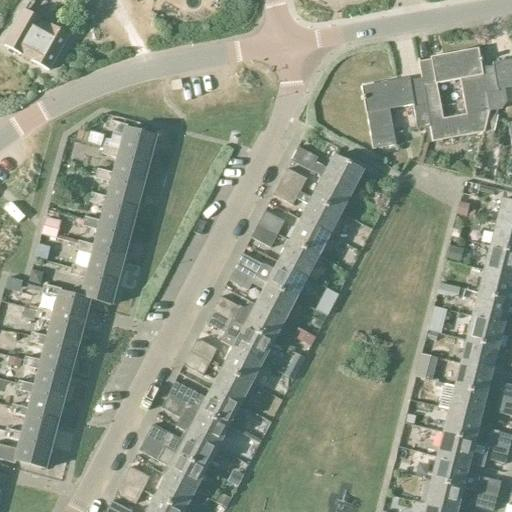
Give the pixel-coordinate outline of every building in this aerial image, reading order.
[(4,46),(29,59),(28,61),(47,72),(68,35),(49,24),(47,26),(38,21),(39,18),(23,10),(4,46)] [(479,59),(478,49),(430,58),(431,60),(418,62),(421,79),(430,128),(432,144),(484,134),(489,112),(481,69),(480,63),(482,62),(481,58),(479,59)] [(511,87),(511,59),(492,64),(492,67),(481,69),(489,112),(502,110),(506,103),(504,89),(511,87)] [(414,108),(417,131),(430,128),(421,79),(409,81),(409,79),(361,87),(372,150),(395,146),(389,110),(412,106),(412,108),(414,108)] [(124,134),(120,150),(119,154),(150,162),(156,137),(127,130),(128,126),(110,122),(108,130),(124,134)] [(79,133),(77,141),(85,143),(87,134),(79,133)] [(117,160),(113,175),(113,178),(143,186),(150,162),(119,154),(120,150),(105,146),(102,156),(117,160)] [(318,158),(298,148),(291,162),(310,172),(322,179),(323,178),(351,193),(363,172),(334,156),(327,171),(315,164),(318,158)] [(306,180),(287,169),(280,183),(299,193),(306,180)] [(111,184),(107,199),(106,202),(137,210),(143,186),(113,178),(113,175),(98,171),(96,180),(111,184)] [(340,215),(351,193),(323,178),(322,179),(311,199),(329,209),(340,215)] [(340,215),(329,209),(311,199),(311,200),(299,194),(299,193),(280,183),(273,196),(292,206),(296,200),(308,207),(300,221),(329,236),(340,215)] [(137,210),(106,202),(107,199),(91,195),(89,204),(104,208),(101,222),(100,226),(131,234),(137,210)] [(511,202),(502,200),(496,224),(511,228),(511,202)] [(469,207),(460,205),(457,216),(466,218),(469,207)] [(284,222),(264,212),(257,225),(277,236),(284,222)] [(94,247),(93,250),(124,258),(131,234),(100,226),(101,222),(85,218),(83,228),(98,232),(94,247)] [(46,219),(41,236),(56,240),(60,223),(46,219)] [(300,221),(289,242),(318,257),(329,236),(300,221)] [(511,228),(496,224),(490,247),(511,252),(511,228)] [(270,249),(277,236),(257,225),(250,239),(270,249)] [(307,279),(318,257),(289,242),(278,264),(307,279)] [(88,271),(87,274),(118,282),(124,258),(93,250),(94,247),(79,243),(77,252),(92,256),(88,271)] [(39,246),(36,259),(45,261),(49,249),(39,246)] [(511,252),(490,247),(484,271),(511,277),(511,252)] [(462,251),(449,248),(446,260),(459,263),(462,251)] [(235,268),(255,278),(295,300),(307,279),(278,264),(274,271),(242,255),(235,268)] [(86,280),(81,298),(89,300),(111,306),(118,282),(87,274),(88,271),(73,267),(70,276),(86,280)] [(263,292),(256,306),(284,321),(295,300),(255,278),(235,268),(228,281),(248,292),(251,285),(263,292)] [(511,292),(511,290),(511,277),(484,271),(478,294),(509,302),(509,301),(511,302),(511,292)] [(33,273),(30,283),(39,285),(41,278),(38,274),(33,273)] [(53,314),(53,317),(82,325),(89,300),(81,298),(61,293),(61,290),(44,285),(41,295),(57,299),(53,314)] [(509,302),(478,294),(472,317),(503,325),(507,309),(511,310),(511,302),(509,301),(509,302)] [(220,298),(213,311),(273,343),(284,321),(256,306),(251,314),(220,298)] [(76,349),(82,325),(53,317),(53,314),(38,310),(35,319),(51,323),(47,338),(46,341),(76,349)] [(25,311),(22,319),(34,322),(36,314),(25,311)] [(206,324),(225,334),(221,342),(233,349),(262,364),(273,343),(213,311),(206,324)] [(472,317),(466,341),(497,349),(503,325),(472,317)] [(295,330),(292,336),(311,346),(314,339),(295,330)] [(69,373),(76,349),(46,341),(47,338),(31,334),(31,337),(17,333),(17,334),(15,334),(14,339),(45,347),(41,362),(40,365),(69,373)] [(197,340),(190,353),(210,364),(217,350),(197,340)] [(466,341),(460,364),(492,372),(497,349),(466,341)] [(233,349),(222,370),(251,385),(262,364),(233,349)] [(190,353),(183,367),(203,377),(210,364),(190,353)] [(38,371),(34,387),(34,389),(63,397),(69,373),(40,365),(41,362),(25,358),(23,367),(38,371)] [(9,360),(7,366),(19,369),(21,363),(9,360)] [(460,364),(455,388),(486,395),(492,372),(460,364)] [(222,370),(211,391),(240,406),(251,385),(222,370)] [(32,395),(28,410),(27,413),(56,421),(63,397),(34,389),(34,387),(19,383),(17,391),(32,395)] [(175,383),(168,396),(188,406),(229,427),(240,433),(251,411),(240,406),(211,391),(207,400),(175,383)] [(511,402),(511,386),(502,384),(499,399),(511,402)] [(449,411),(480,419),(486,395),(455,388),(449,411)] [(188,406),(168,396),(161,409),(180,419),(176,427),(189,434),(218,449),(229,427),(188,406)] [(511,417),(511,402),(499,399),(495,413),(511,417)] [(13,406),(12,409),(11,415),(26,419),(22,435),(21,437),(50,445),(56,421),(27,413),(28,410),(13,406)] [(474,442),(480,419),(449,411),(443,434),(474,442)] [(415,417),(407,416),(406,424),(413,425),(415,417)] [(218,449),(189,434),(185,442),(172,436),(152,426),(146,439),(206,470),(218,449)] [(44,470),(50,445),(21,437),(22,435),(7,431),(4,441),(19,445),(18,450),(0,445),(0,459),(14,464),(14,462),(44,470)] [(491,431),(487,445),(508,451),(511,436),(491,431)] [(443,434),(437,458),(468,466),(474,442),(443,434)] [(206,470),(146,439),(138,452),(158,463),(171,469),(166,477),(195,492),(206,470)] [(505,465),(508,451),(487,445),(483,460),(505,465)] [(462,489),(468,466),(437,458),(431,481),(462,489)] [(150,479),(130,468),(123,481),(143,492),(150,479)] [(233,473),(228,483),(237,488),(242,478),(233,473)] [(184,511),(195,492),(166,477),(155,498),(181,511),(184,511)] [(479,478),(475,492),(497,498),(500,483),(479,478)] [(136,505),(143,492),(123,481),(116,495),(136,505)] [(431,481),(425,504),(455,511),(456,511),(462,489),(431,481)] [(492,511),(497,498),(475,492),(471,507),(492,511)] [(221,497),(217,505),(226,509),(229,501),(221,497)] [(181,511),(155,498),(147,511),(181,511)] [(129,511),(112,503),(107,511),(129,511)]
